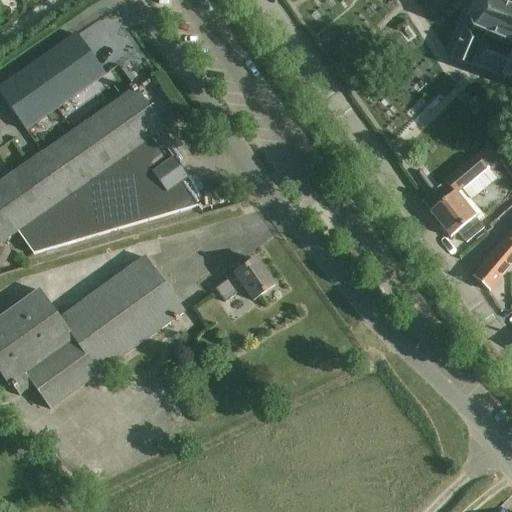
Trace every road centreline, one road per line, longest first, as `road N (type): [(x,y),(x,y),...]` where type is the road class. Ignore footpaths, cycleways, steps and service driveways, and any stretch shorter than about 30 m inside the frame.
road 1 (tertiary): [(502,447),(379,326),(304,236),(133,0)]
road 2 (residential): [(511,357),(264,0)]
